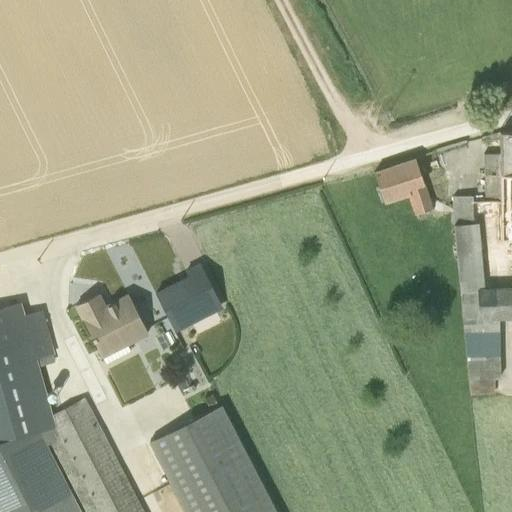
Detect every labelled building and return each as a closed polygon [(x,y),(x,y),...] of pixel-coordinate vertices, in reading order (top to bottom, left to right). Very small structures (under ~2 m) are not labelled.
[(511,173),(511,131),(499,131),(498,133),(498,153),(483,154),(484,197),(497,196),(496,174),(511,173)] [(413,215),(432,209),(414,158),(373,172),(383,204),(406,197),(413,215)] [(453,225),(467,379),(469,379),(494,379),(499,379),(498,318),(511,317),(511,173),(496,174),(497,196),(497,201),(471,201),(471,223),(453,225)] [(451,197),(451,225),(453,225),(471,223),(471,201),(471,197),(451,197)] [(155,293),(174,332),(221,308),(199,264),(185,271),(187,277),(155,293)] [(97,294),(75,305),(105,364),(129,351),(126,345),(148,334),(127,295),(104,307),(97,294)] [(143,511),(140,506),(84,398),(51,414),(38,366),(53,362),(40,310),(22,315),(19,303),(0,308),(0,511),(143,511)] [(494,394),(494,379),(469,379),(469,395),(494,394)] [(275,511),(220,404),(147,441),(183,511),(275,511)]
